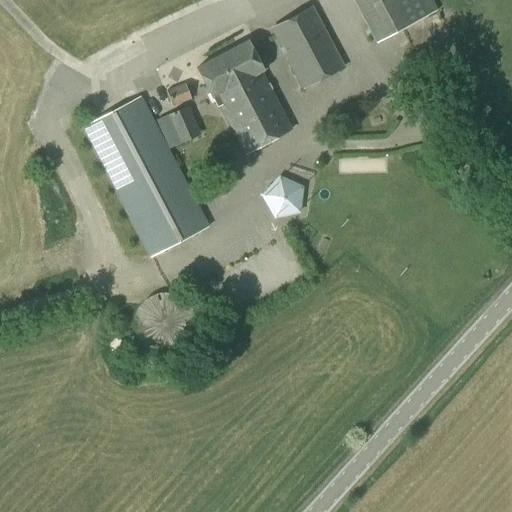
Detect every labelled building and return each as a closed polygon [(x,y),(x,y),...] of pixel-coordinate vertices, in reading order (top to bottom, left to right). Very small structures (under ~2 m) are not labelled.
[(351,0),(375,45),(437,12),(430,0),(351,0)] [(302,89),(342,68),(311,10),(272,30),(302,89)] [(252,51),(248,43),(197,71),(218,109),(222,107),(248,155),(292,131),(261,74),(267,71),(263,64),(266,62),(258,48),(252,51)] [(185,87),(166,94),(172,110),(191,102),(185,87)] [(150,257),(207,228),(140,100),(84,130),(150,257)] [(172,127),(161,132),(168,150),(199,138),(188,110),(168,118),(172,127)] [(274,220),(300,215),(304,188),(279,177),(261,197),(274,220)] [(160,357),(164,357),(167,357),(171,356),(176,355),(180,353),(183,351),(186,348),(188,346),(189,344),(191,342),(193,338),(194,335),(195,331),(195,327),(195,324),(195,322),(195,320),(194,318),(194,316),(193,314),(192,311),(191,310),(190,308),(187,305),(185,302),(181,299),(178,297),(174,296),(171,295),(166,294),(162,294),(160,295),(157,295),(154,296),(151,297),(147,299),(144,302),(142,303),(141,305),(139,307),(138,308),(136,311),(135,314),(134,317),(134,319),(133,322),(133,326),(133,330),(133,331),(134,334),(134,335),(136,339),(138,343),(140,346),(142,348),(144,349),(147,352),(151,354),(155,356),(160,357)]
